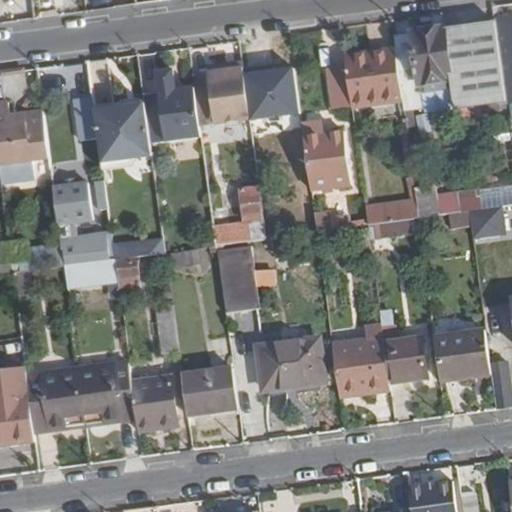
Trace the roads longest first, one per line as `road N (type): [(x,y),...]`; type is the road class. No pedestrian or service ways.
road 1 (residential): [(511,435),(0,504)]
road 2 (residential): [(0,48),(378,0)]
